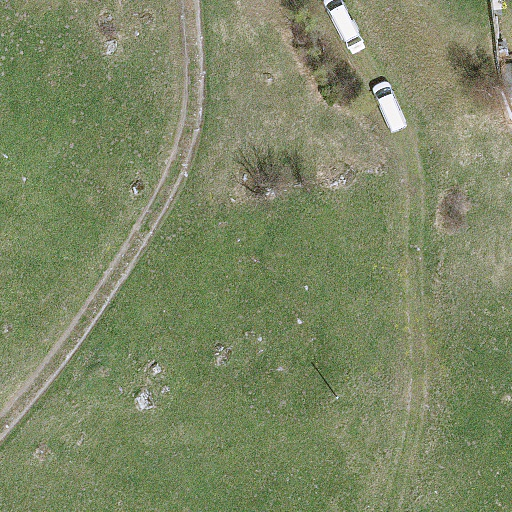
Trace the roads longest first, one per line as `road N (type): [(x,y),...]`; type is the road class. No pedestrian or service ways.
road 1 (track): [(395,511),(432,385),(433,166),(345,0)]
road 2 (track): [(0,469),(47,417),(180,186),(205,42),(202,0)]
